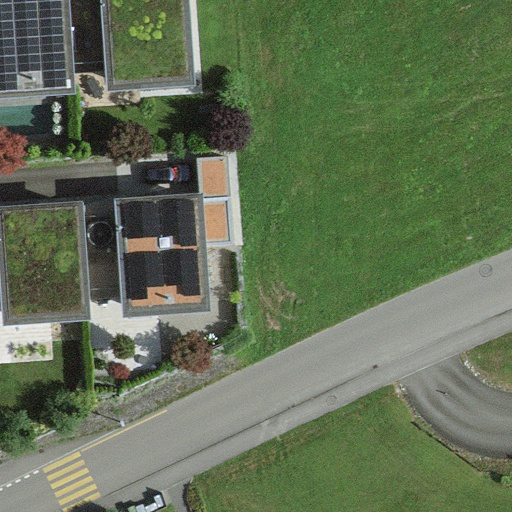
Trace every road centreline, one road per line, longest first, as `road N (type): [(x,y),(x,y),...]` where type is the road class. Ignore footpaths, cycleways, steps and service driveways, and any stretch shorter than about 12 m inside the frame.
road 1 (residential): [(19,511),(511,275)]
road 2 (residential): [(222,167),(0,183)]
